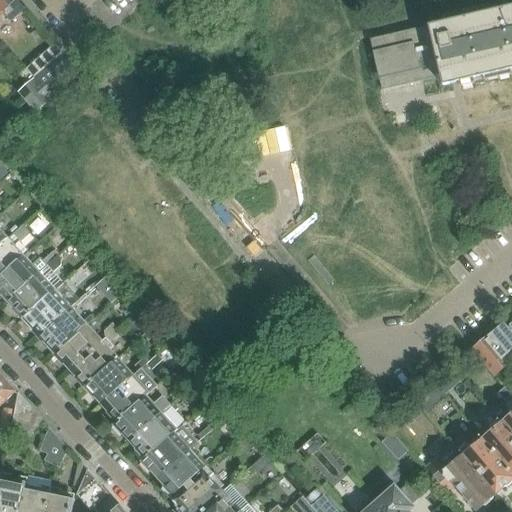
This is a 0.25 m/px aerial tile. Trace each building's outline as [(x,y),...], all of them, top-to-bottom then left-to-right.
[(0,0),(0,27),(0,26),(0,17),(4,14),(11,22),(25,10),(15,0),(0,0)] [(511,1),(506,3),(507,8),(498,10),(497,5),(469,12),(470,17),(461,19),(459,14),(444,18),(445,23),(370,40),(382,91),(441,77),(443,87),(450,85),(448,79),(458,77),(461,88),(476,84),(475,79),(484,77),(485,82),(511,76),(511,1)] [(30,87),(65,57),(56,46),(22,76),(30,87)] [(44,107),(81,75),(65,57),(30,87),(28,89),(33,94),(44,107)] [(33,94),(28,89),(27,87),(21,92),(27,99),(33,94)] [(38,112),(44,107),(33,94),(27,99),(38,112)] [(0,279),(25,256),(29,252),(21,243),(32,234),(24,226),(9,239),(0,247),(0,279)] [(0,247),(9,239),(0,229),(0,247)] [(34,265),(25,256),(0,279),(0,294),(3,298),(7,297),(11,301),(41,273),(58,257),(57,256),(59,255),(55,251),(44,262),(41,259),(34,265)] [(56,289),(62,284),(53,274),(61,267),(59,265),(62,262),(58,257),(41,273),(11,301),(15,306),(14,310),(23,320),(56,289)] [(42,333),(71,306),(56,289),(23,320),(31,329),(32,328),(38,329),(42,333)] [(109,295),(105,298),(110,304),(114,300),(109,295)] [(88,298),(85,296),(75,305),(78,308),(88,298)] [(54,354),(87,324),(84,320),(71,306),(42,333),(46,338),(46,343),(45,344),(54,354)] [(87,324),(93,319),(90,315),(84,320),(87,324)] [(74,368),(103,341),(87,324),(54,354),(63,363),(69,363),(74,368)] [(509,328),(507,330),(504,326),(473,351),(495,377),(511,363),(511,362),(509,358),(511,355),(511,324),(508,327),(509,328)] [(107,337),(115,330),(113,327),(104,334),(107,337)] [(119,334),(116,330),(115,330),(107,337),(110,341),(119,334)] [(86,388),(119,359),(103,341),(74,368),(77,373),(78,378),(77,378),(86,388)] [(149,362),(146,365),(152,371),(162,361),(157,355),(149,362)] [(139,371),(142,368),(146,365),(149,362),(144,357),(136,364),(136,365),(134,366),(139,371)] [(104,402),(134,375),(119,359),(86,388),(94,398),(95,397),(100,397),(104,402)] [(109,412),(108,412),(117,422),(135,406),(147,395),(157,386),(142,368),(139,371),(134,375),(104,402),(108,407),(109,412)] [(457,372),(440,388),(446,396),(464,380),(457,372)] [(0,374),(0,408),(17,393),(0,374)] [(202,392),(203,391),(198,385),(196,387),(196,386),(187,393),(194,401),(203,393),(202,392)] [(420,406),(429,415),(447,400),(438,390),(420,406)] [(32,437),(42,421),(19,395),(15,414),(4,413),(1,431),(11,432),(12,429),(29,441),(32,437)] [(163,412),(171,406),(163,397),(156,404),(147,395),(135,406),(117,422),(114,425),(123,435),(124,434),(129,434),(133,439),(163,412)] [(511,438),(511,398),(503,406),(508,412),(498,421),(511,438)] [(178,429),(185,422),(171,406),(163,412),(133,439),(137,444),(137,449),(145,459),(175,431),(178,429)] [(511,476),(511,438),(498,421),(492,415),(486,420),(483,422),(488,428),(478,437),(511,476)] [(191,449),(198,442),(182,425),(178,429),(175,431),(142,461),(151,472),(152,471),(157,471),(161,476),(191,449)] [(201,442),(213,431),(210,428),(198,438),(201,442)] [(61,467),(69,450),(50,430),(43,445),(42,449),(49,452),(46,460),(61,467)] [(409,453),(393,435),(383,444),(399,462),(409,453)] [(453,446),(459,453),(496,495),(511,481),(511,476),(478,437),(468,445),(462,438),(453,446)] [(447,494),(455,487),(475,511),(476,511),(496,495),(459,453),(453,446),(426,469),(447,494)] [(165,486),(173,497),(207,466),(204,462),(191,449),(161,476),(165,481),(165,486)] [(261,472),(269,464),(263,457),(254,465),(261,472)] [(88,472),(79,462),(74,487),(81,489),(81,488),(88,472)] [(171,499),(182,511),(193,511),(224,485),(207,466),(173,497),(174,497),(171,499)] [(81,488),(81,489),(78,496),(83,502),(82,503),(90,511),(125,511),(88,472),(81,488)] [(20,511),(27,483),(27,478),(4,473),(0,495),(0,511),(20,511)] [(47,511),(52,488),(27,483),(20,511),(47,511)] [(412,511),(416,508),(395,485),(375,503),(370,498),(353,511),(412,511)] [(73,511),(76,498),(60,495),(61,491),(52,489),(47,511),(73,511)] [(224,491),(200,511),(240,511),(248,506),(238,495),(232,500),(224,491)] [(316,511),(339,511),(324,496),(312,507),(316,511)] [(303,498),(291,509),(293,511),(305,511),(311,507),(303,498)] [(90,511),(82,503),(73,511),(90,511)]
